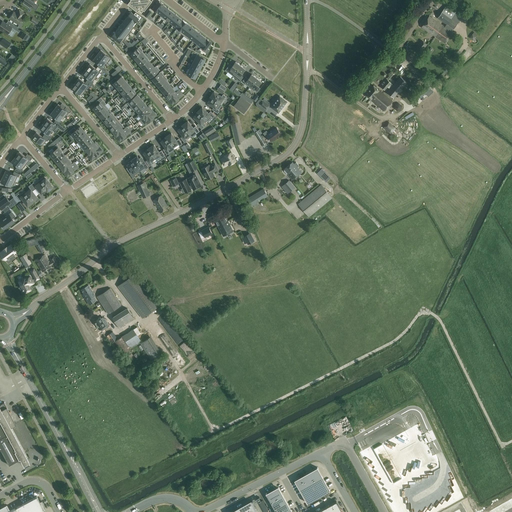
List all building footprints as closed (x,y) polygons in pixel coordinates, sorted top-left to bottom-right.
[(30,8),(31,7),(35,10),(38,6),(34,3),(34,2),(34,1),(34,0),(35,0),(34,0),(22,0),(23,1),(22,2),(23,3),(23,4),(26,6),(27,5),(30,8)] [(126,0),(126,1),(142,13),(151,0),(126,0)] [(159,1),(153,9),(157,12),(163,5),(159,1)] [(163,5),(157,12),(161,15),(167,8),(163,5)] [(447,25),(447,24),(455,14),(445,7),(437,18),(447,24),(447,25)] [(167,8),(161,15),(165,18),(171,11),(167,8)] [(21,17),(24,13),(19,10),(17,13),(18,13),(17,14),(13,12),(9,18),(18,24),(22,18),(21,17)] [(165,18),(164,19),(169,22),(170,21),(169,21),(175,14),(171,11),(165,18)] [(131,12),(127,16),(128,16),(135,22),(136,23),(138,20),(139,21),(142,17),(135,12),(134,14),(131,12)] [(175,14),(169,21),(170,21),(173,24),(179,17),(175,14)] [(453,33),(451,32),(461,18),(455,14),(447,24),(447,25),(447,24),(445,27),(443,26),(435,37),(445,43),(453,33)] [(128,16),(125,20),(132,26),(135,22),(128,16)] [(435,37),(443,26),(429,16),(422,27),(435,37)] [(38,21),(33,17),(30,21),(36,25),(38,21)] [(173,24),(172,25),(176,28),(177,29),(183,20),(179,17),(173,24)] [(125,20),(122,24),(131,31),(134,27),(132,26),(125,20)] [(176,28),(176,29),(180,33),(187,23),(187,24),(187,23),(183,20),(177,29),(176,28)] [(0,29),(7,34),(12,27),(2,21),(0,24),(0,29)] [(187,23),(180,33),(184,36),(191,27),(187,24),(187,23)] [(122,24),(118,28),(128,35),(131,31),(122,24)] [(191,27),(184,36),(188,39),(190,37),(189,37),(195,30),(191,27)] [(115,32),(124,39),(128,35),(118,28),(115,32)] [(195,30),(189,37),(190,37),(193,40),(199,33),(195,30)] [(25,40),(29,35),(24,32),(20,37),(25,40)] [(115,32),(112,36),(121,43),(124,39),(115,32)] [(199,33),(193,40),(198,43),(203,36),(199,33)] [(203,36),(198,43),(201,46),(202,47),(207,39),(203,36)] [(0,42),(8,47),(10,43),(3,38),(0,42)] [(201,46),(200,48),(204,52),(212,42),(207,39),(202,47),(201,46)] [(422,40),(415,50),(420,54),(427,44),(422,40)] [(133,56),(135,58),(142,51),(143,51),(143,50),(140,46),(131,54),(133,56)] [(101,50),(97,55),(106,62),(107,63),(111,58),(101,50)] [(136,60),(138,61),(147,54),(146,52),(144,53),(143,51),(142,51),(135,58),(136,59),(136,60)] [(140,64),(141,65),(148,60),(149,59),(147,57),(149,55),(147,54),(138,61),(140,63),(139,64),(140,64)] [(196,54),(193,59),(194,60),(203,64),(205,59),(196,54)] [(97,55),(94,59),(99,64),(98,66),(103,70),(105,68),(103,66),(106,62),(97,55)] [(143,68),(145,69),(151,64),(148,60),(141,65),(143,67),(142,67),(143,68)] [(194,60),(192,64),(200,69),(203,64),(194,60)] [(233,75),(241,65),(236,61),(235,63),(231,67),(229,65),(225,70),(227,72),(228,72),(233,75)] [(90,64),(86,69),(96,77),(100,72),(101,73),(102,71),(103,70),(98,66),(96,69),(90,64)] [(146,72),(148,73),(155,67),(151,64),(145,69),(146,71),(146,72)] [(192,64),(190,69),(198,73),(200,69),(192,64)] [(245,69),(241,65),(233,75),(237,79),(237,80),(239,82),(243,77),(241,75),(244,70),(245,70),(245,69)] [(150,75),(151,77),(160,70),(156,66),(155,67),(148,73),(149,75),(149,76),(150,75)] [(86,69),(83,73),(88,78),(87,80),(92,84),(94,82),(93,81),(96,77),(86,69)] [(190,69),(187,73),(195,78),(198,73),(190,69)] [(161,71),(152,79),(154,81),(156,83),(165,75),(161,71)] [(249,87),(257,78),(252,74),(251,75),(247,80),(245,78),(243,80),(245,82),(245,83),(249,87)] [(158,85),(159,87),(167,80),(168,79),(165,75),(156,83),(157,84),(157,85),(158,85)] [(111,81),(116,88),(125,80),(124,79),(124,78),(123,78),(122,76),(118,80),(115,77),(111,81)] [(393,98),(407,82),(400,77),(387,92),(393,98)] [(79,78),(75,83),(85,91),(89,86),(90,87),(92,84),(87,80),(85,83),(79,78)] [(261,82),(257,78),(249,87),(254,91),(255,90),(257,92),(259,89),(257,87),(261,83),(261,82)] [(129,85),(127,83),(127,82),(125,80),(116,88),(117,87),(121,91),(129,85)] [(161,89),(163,90),(170,84),(167,80),(159,87),(161,88),(160,88),(161,89)] [(385,90),(391,83),(387,80),(381,87),(385,90)] [(75,83),(72,87),(82,95),(85,91),(75,83)] [(164,93),(166,94),(174,88),(175,87),(171,83),(170,84),(163,90),(164,92),(164,93)] [(123,96),(132,89),(131,87),(131,86),(130,87),(129,85),(121,91),(124,95),(123,96)] [(384,111),(392,102),(373,85),(365,95),(384,111)] [(166,94),(167,96),(167,97),(168,99),(177,92),(177,91),(174,88),(166,94)] [(123,96),(127,100),(136,93),(134,91),(134,90),(132,89),(123,96)] [(168,99),(169,100),(169,101),(170,100),(172,104),(175,101),(176,102),(176,101),(178,100),(179,99),(178,99),(183,95),(179,90),(177,91),(177,92),(168,99)] [(226,96),(223,94),(221,97),(220,96),(220,95),(215,92),(214,91),(214,92),(211,96),(211,97),(222,105),(225,99),(224,99),(226,96)] [(127,103),(131,107),(141,99),(139,97),(140,97),(139,96),(137,94),(127,103)] [(241,96),(234,106),(244,114),(251,104),(241,96)] [(280,96),(271,107),(278,113),(282,108),(284,106),(287,102),(280,96)] [(95,110),(97,112),(105,105),(106,105),(107,104),(101,97),(96,101),(98,104),(93,108),(95,110)] [(220,110),(218,109),(222,105),(211,97),(210,97),(211,97),(208,102),(212,106),(213,106),(214,107),(212,109),(218,113),(220,110)] [(269,106),(262,100),(262,101),(260,99),(260,98),(256,103),(257,107),(260,104),(266,109),(269,106)] [(135,111),(136,110),(136,109),(144,103),(142,101),(143,101),(142,100),(141,99),(131,107),(135,111)] [(136,109),(136,110),(140,113),(140,114),(148,107),(146,105),(144,103),(136,109)] [(58,104),(55,109),(63,116),(65,117),(68,112),(69,113),(71,111),(66,107),(64,109),(58,104)] [(99,114),(100,116),(107,110),(109,109),(106,105),(105,105),(97,112),(98,114),(99,114)] [(138,115),(141,119),(152,110),(150,108),(149,109),(148,107),(140,114),(140,113),(138,115)] [(207,112),(203,108),(202,107),(201,108),(202,108),(198,111),(198,112),(207,121),(212,117),(213,118),(215,116),(211,111),(208,113),(207,112)] [(55,109),(51,114),(57,118),(55,121),(60,125),(62,122),(59,120),(63,116),(55,109)] [(102,118),(103,120),(110,114),(107,110),(100,116),(102,118),(101,118),(102,118)] [(151,120),(153,118),(153,117),(156,115),(153,112),(153,111),(152,110),(141,119),(142,119),(145,124),(150,120),(151,120)] [(105,122),(107,124),(115,116),(112,112),(110,114),(103,120),(105,121),(105,122)] [(197,124),(202,129),(206,125),(204,123),(206,121),(207,121),(198,112),(194,116),(198,121),(200,122),(197,124)] [(115,116),(107,124),(108,125),(108,126),(110,127),(119,120),(115,116)] [(47,118),(44,123),(53,130),(54,131),(57,126),(58,127),(60,125),(55,121),(53,123),(47,118)] [(119,120),(110,127),(112,129),(111,129),(112,130),(113,131),(122,124),(119,120)] [(192,137),(200,131),(196,126),(193,128),(192,127),(192,126),(188,122),(188,121),(187,122),(183,124),(183,125),(192,137)] [(388,133),(394,127),(388,121),(382,127),(388,133)] [(44,123),(40,128),(46,132),(44,135),(49,139),(51,136),(49,135),(53,130),(44,123)] [(236,145),(240,144),(236,123),(232,124),(236,145)] [(113,131),(115,133),(114,134),(116,136),(125,128),(122,124),(113,131)] [(187,141),(186,139),(191,136),(192,137),(183,125),(183,126),(178,129),(182,134),(183,136),(181,138),(185,143),(187,141)] [(75,138),(76,137),(84,130),(82,129),(82,128),(80,126),(76,130),(74,127),(69,131),(75,138)] [(116,136),(117,137),(116,137),(117,138),(117,137),(120,141),(123,138),(123,139),(124,138),(125,137),(126,137),(126,136),(130,132),(126,127),(125,128),(116,136)] [(266,144),(258,131),(257,131),(255,128),(253,129),(263,146),(266,144)] [(271,141),(281,134),(276,128),(268,134),(266,131),(263,133),(266,136),(267,136),(271,141)] [(78,142),(87,135),(85,133),(86,132),(85,132),(84,130),(76,137),(79,141),(78,142)] [(36,132),(33,137),(43,145),(46,140),(47,141),(49,139),(44,135),(42,137),(36,132)] [(170,134),(167,136),(166,137),(175,149),(174,148),(179,145),(180,146),(182,144),(179,139),(176,140),(175,139),(172,134),(171,133),(170,134)] [(89,136),(87,135),(78,142),(82,146),(91,139),(89,137),(89,136)] [(60,136),(54,142),(57,144),(63,139),(60,136)] [(167,155),(175,149),(166,137),(161,141),(165,146),(164,146),(165,146),(166,147),(163,149),(167,155)] [(85,150),(94,143),(93,141),(93,140),(92,141),(91,139),(82,146),(83,146),(86,149),(85,150)] [(98,146),(97,144),(96,145),(94,143),(85,150),(89,154),(88,155),(98,146)] [(54,150),(50,154),(52,156),(52,157),(52,156),(54,158),(62,151),(62,152),(63,151),(57,144),(52,148),(54,150)] [(158,150),(154,146),(155,146),(154,145),(153,145),(149,148),(156,160),(161,156),(162,158),(165,156),(161,150),(159,152),(158,151),(158,150)] [(100,153),(103,151),(100,148),(100,147),(99,147),(98,146),(88,155),(92,160),(97,156),(98,156),(100,154),(100,153)] [(146,161),(149,166),(154,163),(152,160),(155,158),(156,160),(149,148),(148,148),(149,149),(144,152),(147,157),(147,158),(148,158),(148,159),(146,161)] [(55,160),(57,162),(65,156),(65,155),(62,152),(62,151),(54,158),(55,160)] [(19,152),(16,156),(26,164),(29,160),(30,160),(32,158),(27,154),(25,156),(19,152)] [(231,152),(224,155),(225,156),(221,159),(224,165),(228,164),(229,165),(236,161),(231,152)] [(59,165),(61,166),(70,159),(66,155),(65,155),(65,156),(57,162),(59,164),(59,165)] [(16,156),(12,161),(18,166),(16,168),(21,172),(23,170),(22,169),(26,164),(16,156)] [(149,167),(145,162),(142,164),(142,163),(140,160),(138,157),(137,156),(136,157),(133,159),(132,159),(140,171),(145,168),(146,169),(149,167)] [(70,159),(61,166),(62,168),(61,169),(63,171),(73,163),(70,159)] [(140,171),(132,159),(132,160),(127,163),(128,164),(130,167),(131,170),(132,171),(129,172),(133,178),(136,176),(135,175),(140,171)] [(192,171),(193,171),(197,169),(193,161),(188,163),(192,171)] [(63,171),(64,172),(64,173),(65,173),(67,176),(70,174),(71,174),(73,172),(74,172),(73,171),(78,167),(74,162),(73,163),(63,171)] [(297,167),(293,162),(284,169),(288,174),(292,180),(302,172),(297,166),(297,167)] [(210,166),(209,165),(202,168),(208,179),(214,175),(213,172),(214,171),(214,172),(218,170),(215,163),(210,166)] [(6,170),(3,176),(15,181),(18,176),(19,177),(20,174),(14,171),(13,174),(6,170)] [(188,178),(188,179),(192,187),(193,189),(201,186),(199,181),(198,180),(195,174),(188,178)] [(3,176),(1,181),(12,187),(15,181),(3,176)] [(47,179),(45,176),(40,180),(48,191),(48,190),(52,187),(53,187),(52,186),(48,180),(47,179)] [(176,178),(170,181),(173,186),(179,183),(176,178)] [(186,179),(180,182),(183,188),(181,189),(183,193),(185,191),(185,193),(191,190),(190,189),(192,187),(188,179),(186,180),(186,179)] [(40,180),(35,183),(34,182),(31,184),(35,189),(38,187),(39,189),(38,189),(39,189),(42,194),(47,190),(48,191),(40,180)] [(289,180),(284,185),(290,192),(295,187),(289,180)] [(144,198),(150,195),(144,183),(138,185),(144,198)] [(35,189),(31,184),(29,186),(30,188),(26,192),(25,191),(33,202),(33,201),(37,198),(34,193),(34,192),(33,191),(35,189)] [(298,204),(309,217),(332,198),(321,185),(298,204)] [(247,199),(251,206),(267,196),(263,189),(247,199)] [(16,195),(20,201),(23,199),(24,200),(23,200),(24,200),(27,205),(28,206),(29,205),(32,202),(33,202),(25,191),(20,194),(19,193),(16,195)] [(10,208),(17,203),(14,198),(14,197),(9,201),(6,196),(6,197),(4,194),(0,196),(0,198),(1,200),(0,200),(0,207),(2,209),(8,205),(10,208)] [(168,207),(161,195),(153,200),(161,212),(168,207)] [(21,202),(17,205),(18,205),(22,211),(25,209),(26,209),(21,202)] [(68,203),(67,202),(64,204),(65,205),(63,207),(67,212),(64,214),(69,220),(71,223),(76,220),(71,214),(75,211),(73,208),(74,207),(71,204),(70,205),(69,203),(68,203)] [(58,211),(51,216),(58,225),(62,221),(64,224),(69,220),(64,214),(61,216),(58,211)] [(228,221),(223,211),(213,216),(214,217),(213,218),(215,221),(215,220),(218,226),(228,221)] [(6,217),(0,221),(0,222),(2,225),(1,225),(2,226),(4,229),(14,221),(12,218),(13,218),(12,218),(10,215),(7,217),(6,216),(6,217)] [(47,219),(41,223),(43,227),(44,228),(42,230),(41,229),(47,237),(51,234),(49,231),(53,228),(47,219)] [(233,231),(228,221),(218,226),(223,236),(233,231)] [(205,237),(212,234),(208,227),(201,230),(205,237)] [(248,234),(244,236),(248,244),(254,241),(252,237),(250,233),(248,234)] [(4,250),(0,253),(2,254),(1,255),(4,258),(6,260),(10,257),(12,260),(16,257),(13,254),(16,252),(11,245),(7,247),(3,249),(4,250)] [(26,254),(21,257),(26,266),(31,263),(26,254)] [(44,255),(35,260),(42,272),(51,266),(51,265),(53,264),(54,265),(58,262),(53,256),(50,258),(51,261),(49,262),(44,255)] [(136,272),(119,286),(143,317),(161,304),(136,272)] [(19,282),(21,287),(24,292),(31,289),(29,285),(30,284),(30,285),(34,283),(30,277),(25,279),(25,278),(19,282)] [(88,285),(82,289),(84,293),(83,294),(90,305),(96,300),(94,296),(95,295),(88,285)] [(110,288),(97,296),(107,313),(121,305),(110,288)] [(119,328),(134,318),(127,308),(112,317),(119,328)] [(102,320),(100,317),(94,321),(99,329),(100,329),(101,331),(110,325),(105,318),(102,320)] [(117,339),(113,342),(121,355),(130,348),(122,336),(117,339)] [(159,355),(149,338),(141,343),(152,359),(159,355)] [(183,355),(184,354),(171,339),(164,345),(181,366),(187,360),(183,355)] [(160,362),(159,359),(157,357),(148,362),(151,367),(160,362)] [(183,385),(160,402),(163,407),(187,390),(183,385)] [(0,404),(0,449),(8,465),(20,459),(22,464),(23,464),(22,462),(27,460),(28,461),(10,427),(16,424),(14,421),(4,402),(0,404)] [(306,475),(318,497),(329,491),(329,490),(330,490),(330,489),(328,490),(323,480),(324,480),(318,468),(318,467),(317,468),(306,475)] [(306,475),(296,481),(308,503),(318,497),(306,475)] [(291,510),(278,487),(267,494),(267,493),(266,493),(266,494),(276,511),(289,511),(291,511),(292,510),(291,509),(291,510)] [(0,511),(44,511),(45,511),(42,501),(39,501),(37,496),(36,496),(25,503),(24,503),(16,507),(14,508),(9,511),(6,505),(0,508),(0,511)] [(233,511),(232,511),(230,511),(257,511),(252,502),(252,501),(233,511)] [(342,511),(336,501),(317,511),(342,511)]
